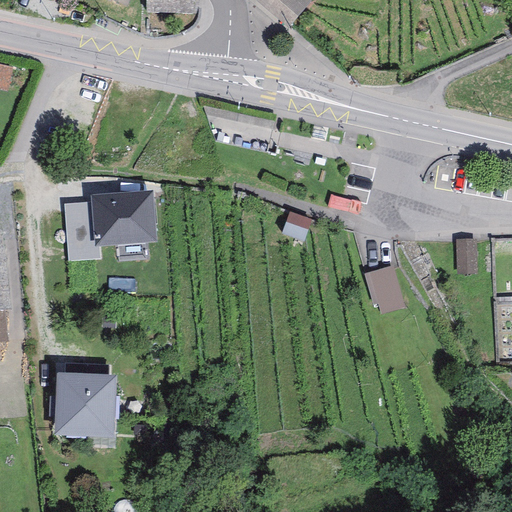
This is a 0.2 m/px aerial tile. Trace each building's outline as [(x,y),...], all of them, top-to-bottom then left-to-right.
[(192,0),(145,0),(145,12),(192,13),(192,0)] [(312,0),(254,0),(253,1),(288,30),(312,0)] [(0,90),(6,92),(12,68),(0,64),(0,90)] [(152,190),(90,195),(90,202),(94,247),(100,246),(156,242),(152,190)] [(94,247),(90,202),(63,204),(68,261),(101,258),(100,246),(94,247)] [(311,221),(289,212),(281,234),(303,242),(311,221)] [(2,230),(0,229),(0,311),(4,311),(9,311),(2,230)] [(476,239),(455,239),(456,274),(477,274),(476,239)] [(392,265),(363,274),(373,306),(378,305),(380,314),(404,307),(392,265)] [(116,375),(57,373),(53,436),(113,439),(116,375)]
